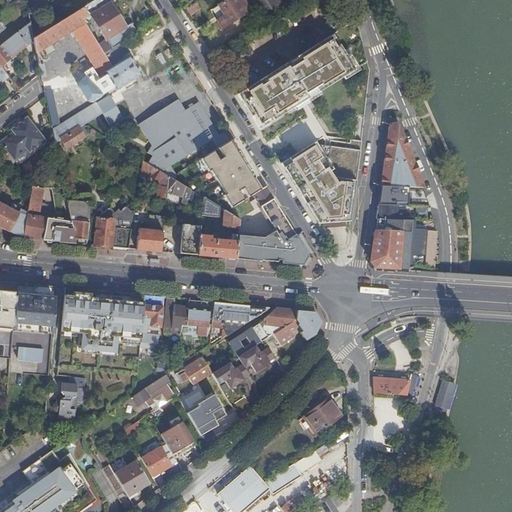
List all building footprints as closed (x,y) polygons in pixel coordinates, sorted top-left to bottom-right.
[(115,0),(95,0),(83,8),(85,13),(86,15),(85,16),(82,19),(85,23),(93,17),(106,38),(98,44),(104,53),(123,41),(137,32),(131,22),(125,26),(111,3),(115,0)] [(224,0),(217,5),(224,16),(217,20),(222,28),(249,12),(242,0),(224,0)] [(254,0),(266,17),(274,12),(266,0),(254,0)] [(266,0),(274,12),(281,7),(276,0),(266,0)] [(197,1),(184,9),(188,16),(201,8),(197,1)] [(104,72),(115,89),(116,90),(117,90),(141,74),(129,55),(122,59),(121,56),(127,53),(127,52),(129,51),(123,41),(104,53),(98,44),(85,23),(82,19),(85,16),(86,15),(85,13),(83,8),(33,38),(33,40),(36,53),(72,31),(99,75),(104,72)] [(0,65),(33,40),(33,38),(30,23),(0,45),(0,65)] [(286,64),(237,94),(252,117),(255,115),(261,124),(272,117),(274,120),(355,69),(351,63),(355,61),(349,53),(346,55),(339,44),(336,46),(331,39),(319,47),(317,44),(297,57),(297,58),(290,63),(293,67),(289,69),(286,64)] [(7,80),(9,79),(0,66),(0,79),(2,81),(6,78),(7,80)] [(109,95),(96,103),(102,112),(110,124),(123,116),(116,104),(123,100),(118,92),(115,94),(113,91),(109,93),(109,95)] [(44,94),(44,96),(45,96),(50,121),(58,120),(52,93),(44,94)] [(152,155),(148,163),(168,176),(175,180),(177,177),(170,166),(209,142),(195,119),(191,122),(184,110),(178,100),(138,124),(151,146),(147,152),(152,155)] [(197,102),(184,110),(191,122),(195,119),(209,142),(212,140),(218,148),(222,146),(216,137),(218,135),(197,102)] [(96,103),(52,131),(55,143),(60,140),(82,126),(83,125),(99,115),(102,112),(96,103)] [(12,131),(0,140),(0,142),(14,160),(27,150),(29,152),(45,139),(26,115),(15,125),(17,127),(12,131)] [(396,186),(423,187),(398,124),(397,124),(391,125),(390,125),(381,185),(396,186)] [(82,126),(60,140),(66,148),(83,138),(88,134),(82,126)] [(222,146),(230,141),(224,132),(218,135),(216,137),(222,146)] [(261,189),(230,141),(222,146),(218,148),(217,149),(223,157),(219,160),(213,151),(201,159),(208,171),(210,170),(225,194),(224,196),(231,208),(244,200),(238,191),(242,188),(248,197),(249,197),(253,194),(261,189)] [(315,142),(281,164),(318,223),(334,222),(351,221),(361,150),(316,144),(315,142)] [(148,163),(143,160),(141,174),(148,174),(160,181),(159,185),(158,185),(157,197),(166,198),(167,192),(168,176),(148,163)] [(25,226),(23,236),(43,240),(46,219),(38,217),(43,187),(64,188),(62,176),(33,175),(25,226)] [(175,180),(168,176),(167,192),(183,197),(181,202),(186,204),(188,199),(189,197),(192,199),(192,201),(203,204),(204,198),(194,192),(175,180)] [(381,185),(378,205),(397,206),(397,202),(393,201),(396,186),(381,185)] [(273,199),(265,186),(261,189),(253,194),(260,207),(273,199)] [(204,198),(205,199),(208,194),(197,187),(194,192),(204,198)] [(166,198),(157,197),(155,216),(164,217),(166,198)] [(203,204),(202,215),(218,216),(219,208),(205,199),(204,198),(203,204)] [(277,206),(273,199),(260,207),(265,213),(277,206)] [(413,207),(431,208),(427,199),(414,199),(413,207)] [(70,218),(75,244),(87,245),(91,202),(66,200),(70,218)] [(0,227),(13,234),(23,236),(25,226),(22,225),(23,222),(23,215),(17,213),(20,209),(13,205),(10,210),(0,204),(0,227)] [(375,230),(411,232),(412,223),(396,223),(397,208),(400,209),(401,206),(397,206),(378,205),(375,230)] [(131,229),(134,212),(130,211),(126,206),(120,211),(119,209),(115,212),(110,207),(100,216),(100,217),(99,218),(114,220),(113,225),(130,227),(130,229),(131,229)] [(238,235),(236,259),(303,266),(309,256),(277,206),(265,213),(283,242),(274,248),(262,246),(262,241),(270,236),(268,233),(261,237),(238,235)] [(222,226),(238,228),(239,220),(225,211),(224,210),(222,226)] [(46,214),(43,240),(75,244),(70,218),(46,214)] [(150,216),(149,227),(163,229),(164,217),(155,216),(150,216)] [(96,218),(94,245),(129,249),(131,229),(130,229),(130,227),(113,225),(114,220),(99,218),(96,218)] [(183,225),(180,254),(198,255),(200,235),(201,227),(183,225)] [(138,230),(136,249),(161,252),(163,232),(138,230)] [(399,270),(408,270),(411,232),(375,230),(371,261),(375,267),(398,268),(399,270)] [(200,235),(198,255),(236,259),(238,235),(232,235),(231,239),(228,238),(228,241),(222,240),(210,239),(210,237),(200,235)] [(16,282),(0,280),(0,329),(13,330),(16,282)] [(43,285),(16,282),(13,330),(46,333),(49,300),(49,299),(43,298),(43,285)] [(57,287),(43,285),(43,298),(49,299),(49,300),(55,300),(57,287)] [(145,296),(64,288),(61,333),(81,335),(80,346),(117,350),(117,341),(140,343),(145,296)] [(164,298),(145,296),(142,324),(140,343),(158,345),(159,336),(150,335),(146,334),(147,329),(150,330),(153,330),(154,327),(159,328),(161,328),(164,298)] [(174,298),(167,298),(163,334),(170,334),(171,329),(172,324),(172,321),(174,307),(174,298)] [(49,300),(46,333),(53,334),(55,300),(49,300)] [(210,302),(189,300),(188,308),(186,325),(198,327),(197,335),(207,335),(210,310),(210,302)] [(226,304),(214,302),(213,311),(212,327),(224,327),(226,304)] [(270,308),(226,304),(224,327),(223,339),(270,308)] [(172,324),(171,329),(181,330),(181,325),(186,325),(188,308),(174,307),(172,321),(177,322),(177,324),(172,324)] [(296,311),(277,309),(260,324),(230,343),(239,357),(273,334),(295,320),(296,311)] [(313,312),(296,311),(295,320),(273,334),(281,346),(294,337),(292,332),(295,331),(297,335),(300,333),(305,341),(315,336),(321,323),(313,312)] [(44,349),(20,346),(19,358),(20,359),(42,361),(43,360),(44,349)] [(212,374),(202,358),(183,370),(185,373),(180,376),(185,385),(191,382),(194,386),(212,374)] [(238,367),(234,360),(223,367),(227,374),(238,367)] [(185,373),(183,370),(175,375),(183,387),(185,385),(180,376),(185,373)] [(373,377),(374,393),(406,395),(411,376),(374,372),(373,377)] [(136,395),(131,398),(136,407),(143,402),(148,409),(155,404),(153,401),(161,396),(165,401),(174,395),(167,384),(169,382),(168,380),(165,376),(136,395)] [(411,376),(406,395),(410,396),(412,396),(417,376),(411,376)] [(85,393),(85,388),(77,388),(77,385),(62,384),(61,392),(65,395),(66,395),(66,398),(64,397),(61,400),(57,400),(57,403),(54,405),(54,409),(56,412),(59,412),(60,404),(75,406),(77,392),(85,393)] [(252,398),(263,391),(259,384),(248,391),(252,398)] [(183,406),(187,413),(211,399),(206,393),(183,406)] [(175,398),(174,395),(165,401),(166,404),(175,398)] [(187,413),(196,429),(212,420),(213,422),(221,417),(211,399),(187,413)] [(342,417),(329,400),(305,417),(318,435),(342,417)] [(236,410),(227,410),(227,424),(236,424),(236,410)] [(172,428),(160,435),(166,445),(172,454),(192,442),(177,417),(168,422),(172,428)] [(196,429),(197,431),(213,422),(212,420),(196,429)] [(140,429),(136,423),(124,431),(128,437),(140,429)] [(348,436),(348,430),(326,444),(329,449),(348,436)] [(195,446),(192,442),(172,454),(175,458),(195,446)] [(152,477),(177,462),(175,458),(172,454),(166,445),(141,459),(152,477)] [(251,467),(221,492),(227,499),(224,502),(233,511),(244,511),(269,491),(274,496),(302,477),(300,475),(321,461),(319,459),(330,453),(325,446),(265,483),(251,467)] [(52,449),(31,464),(40,481),(54,507),(56,511),(79,511),(95,501),(73,464),(67,455),(66,454),(60,459),(52,449)] [(69,452),(66,454),(67,455),(73,464),(75,463),(69,452)] [(128,497),(137,492),(151,484),(137,461),(115,474),(125,491),(128,497)] [(73,464),(95,501),(97,499),(75,463),(73,464)] [(40,481),(31,464),(23,471),(30,481),(0,503),(0,511),(36,511),(54,507),(40,481)] [(102,469),(118,496),(125,491),(115,474),(109,464),(102,469)] [(128,497),(130,500),(139,495),(137,492),(128,497)] [(227,499),(221,492),(218,495),(224,502),(227,499)]
